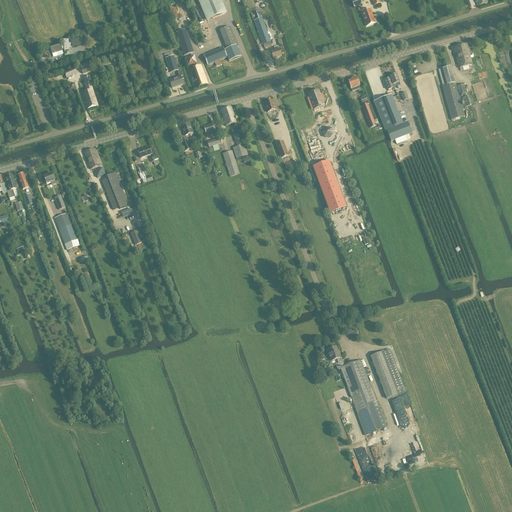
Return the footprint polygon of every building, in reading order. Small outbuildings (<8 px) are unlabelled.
[(220,0),(198,0),(207,21),(226,14),(220,0)] [(359,0),(355,0),(351,2),(353,8),(362,5),(359,0)] [(375,23),(370,8),(361,12),(363,17),(365,17),(366,20),(365,20),(364,20),(366,26),(375,23)] [(265,49),(271,47),(270,42),(259,12),(256,13),(258,19),(254,21),(262,45),(263,45),(265,49)] [(229,27),(220,31),(227,50),(224,51),(229,62),(241,57),(229,27)] [(184,56),(194,53),(186,29),(176,33),(184,56)] [(61,47),(61,45),(51,48),(52,54),(63,51),(62,50),(64,49),(64,51),(69,51),(69,49),(73,48),(84,44),(82,37),(70,40),(71,43),(69,44),(69,40),(64,40),(64,46),(61,47)] [(459,68),(472,65),(466,44),(454,48),(459,68)] [(273,60),(281,57),(278,47),(274,48),(275,51),(271,52),(273,60)] [(208,65),(226,58),(223,48),(204,56),(208,65)] [(173,56),(165,58),(170,73),(178,70),(173,56)] [(89,67),(88,64),(80,66),(82,69),(81,70),(83,75),(91,72),(89,67)] [(196,89),(208,84),(200,65),(188,70),(196,89)] [(459,95),(467,93),(464,84),(456,86),(451,67),(438,70),(443,86),(442,86),(451,120),(464,117),(459,95)] [(67,78),(76,74),(74,69),(65,73),(67,78)] [(178,73),(179,77),(169,80),(172,89),(183,85),(181,79),(183,79),(181,72),(178,73)] [(398,89),(401,88),(399,82),(397,75),(390,77),(390,78),(384,80),(388,90),(392,89),(392,91),(395,90),(393,85),(396,84),(398,89)] [(87,110),(98,106),(92,90),(90,77),(83,78),(86,92),(81,94),(87,110)] [(352,92),(359,89),(358,86),(359,86),(356,77),(348,81),(351,89),(352,92)] [(310,98),(307,99),(310,106),(312,106),(314,110),(324,106),(323,102),(325,101),(323,97),(321,98),(318,90),(308,94),(310,98)] [(374,103),(373,103),(375,107),(375,108),(384,130),(385,132),(385,131),(386,131),(391,142),(395,140),(405,136),(409,135),(412,134),(408,123),(403,124),(392,96),(374,103)] [(465,107),(471,105),(468,96),(461,98),(465,107)] [(267,112),(275,110),(272,100),(264,103),(267,112)] [(368,101),(361,104),(362,106),(362,107),(370,129),(376,127),(368,105),(369,104),(368,101)] [(236,123),(231,107),(220,111),(225,127),(236,123)] [(189,123),(181,126),(184,134),(184,137),(189,135),(190,136),(191,136),(193,135),(193,134),(193,133),(192,131),(189,123)] [(207,137),(215,134),(212,125),(204,128),(207,137)] [(326,128),(323,132),(324,137),(329,138),(333,134),(331,129),(326,128)] [(247,156),(244,144),(242,145),(239,135),(234,136),(237,147),(232,148),(236,159),(247,156)] [(405,136),(395,140),(396,145),(410,139),(409,135),(405,136)] [(208,148),(221,144),(220,138),(207,143),(208,148)] [(191,150),(187,139),(180,141),(184,152),(191,150)] [(288,155),(283,141),(275,144),(281,158),(288,155)] [(141,158),(152,154),(149,147),(138,151),(141,158)] [(101,166),(95,149),(84,153),(90,170),(101,166)] [(230,177),(239,174),(232,151),(223,154),(230,177)] [(313,167),(331,213),(346,208),(329,161),(313,167)] [(97,178),(106,175),(103,168),(94,171),(97,178)] [(53,186),(56,184),(52,173),(43,177),(46,184),(51,182),(53,186)] [(107,177),(108,179),(102,181),(113,210),(119,208),(120,209),(128,206),(116,173),(107,177)] [(24,174),(17,176),(23,190),(29,188),(24,174)] [(9,176),(9,177),(5,178),(9,191),(7,192),(9,199),(15,197),(13,190),(17,189),(13,176),(12,176),(11,175),(9,176)] [(30,194),(24,196),(27,207),(33,205),(30,194)] [(66,208),(61,196),(54,198),(59,210),(66,208)] [(23,210),(21,203),(15,204),(17,212),(23,210)] [(130,209),(121,213),(123,217),(132,214),(130,209)] [(67,251),(79,246),(67,214),(55,219),(67,251)] [(135,245),(142,243),(137,231),(130,234),(135,245)] [(15,254),(18,260),(26,256),(23,251),(15,254)] [(338,352),(335,346),(327,349),(328,352),(328,353),(328,355),(330,356),(331,360),(336,358),(338,362),(335,363),(337,368),(340,367),(366,436),(387,428),(379,407),(378,407),(360,359),(344,365),(342,361),(341,361),(340,357),(341,356),(339,352),(338,352)] [(406,392),(389,350),(370,357),(386,399),(406,392)]
